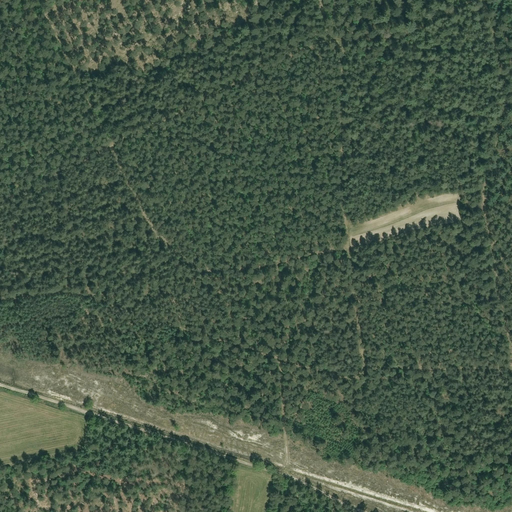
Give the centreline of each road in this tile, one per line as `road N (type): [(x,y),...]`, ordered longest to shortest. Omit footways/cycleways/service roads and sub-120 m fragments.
road 1 (track): [(0,302),(73,294),(353,377),(403,367),(511,367)]
road 2 (track): [(111,147),(328,34),(403,35),(465,0)]
road 3 (track): [(363,511),(286,474),(0,384)]
road 4 (track): [(480,0),(501,94),(483,186),(511,335)]
road 5 (track): [(340,36),(341,214),(363,375)]
road 6 (track): [(346,247),(274,268),(196,263),(158,233),(111,147)]
road 7 (track): [(286,474),(282,380),(270,371),(271,355)]
road 8 (track): [(0,204),(111,147)]
